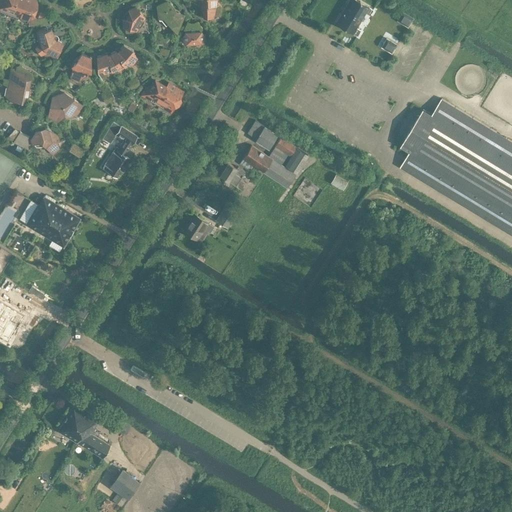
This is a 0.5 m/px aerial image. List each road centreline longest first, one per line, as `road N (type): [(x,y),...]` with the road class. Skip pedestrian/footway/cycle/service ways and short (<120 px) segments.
road 1 (unclassified): [(0,445),(289,0)]
road 2 (unknown): [(511,272),(374,196),(311,292),(309,342)]
road 3 (track): [(241,130),(251,117),(262,119),(311,151),(327,182)]
